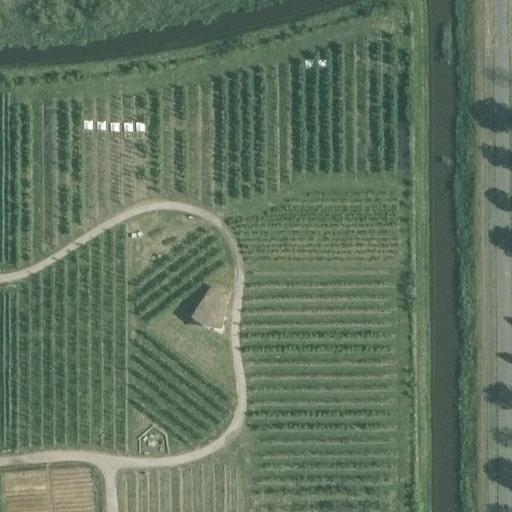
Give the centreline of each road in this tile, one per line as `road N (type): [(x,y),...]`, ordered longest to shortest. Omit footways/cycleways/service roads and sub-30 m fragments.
road 1 (track): [(108,466),(163,463),(216,446),(240,412),(240,271),(231,240),(199,212),(154,205),(40,267),(0,279)]
road 2 (track): [(0,462),(79,458),(108,466),(110,511)]
